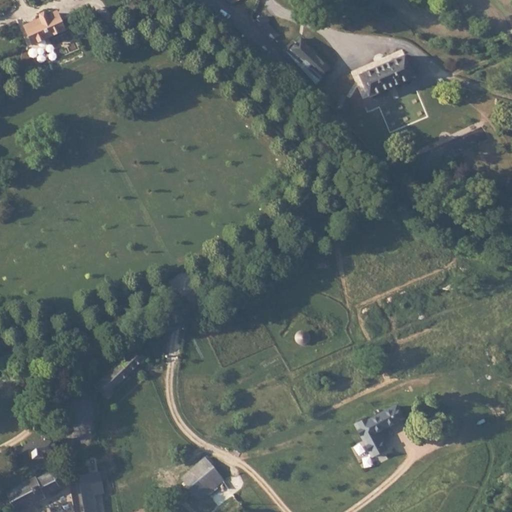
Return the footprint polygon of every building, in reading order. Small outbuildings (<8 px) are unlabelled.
[(496,17),(493,3),(485,4),(488,19),(496,17)] [(25,23),(34,43),(68,28),(59,8),(25,23)] [(253,26),(278,42),(282,34),(255,18),(253,26)] [(284,54),(317,81),(326,68),(291,42),(284,54)] [(359,75),(367,91),(413,72),(404,55),(359,75)] [(52,339),(61,350),(83,333),(76,323),(52,339)] [(307,341),(307,339),(307,337),(306,335),(304,335),(303,334),(301,335),(299,336),(298,337),(298,339),(298,341),(299,342),(301,343),(303,344),(305,343),(306,342),(307,341)] [(133,350),(128,344),(118,352),(121,358),(92,384),(104,397),(111,390),(109,388),(133,367),(141,363),(144,365),(151,360),(141,347),(133,350)] [(403,404),(400,405),(405,416),(408,414),(403,404)] [(400,405),(371,419),(376,430),(399,419),(403,417),(405,416),(400,405)] [(376,430),(371,419),(369,415),(356,421),(365,439),(378,433),(376,430)] [(45,455),(56,454),(56,451),(58,451),(55,438),(29,440),(29,443),(15,449),(11,451),(16,460),(30,454),(45,453),(45,455)] [(205,457),(179,476),(187,485),(196,479),(211,469),(212,467),(205,457)] [(78,478),(91,476),(89,468),(77,470),(76,471),(78,478)] [(221,485),(211,469),(196,479),(208,494),(221,485)] [(31,477),(4,491),(15,511),(43,496),(41,492),(56,486),(60,478),(56,473),(48,471),(33,480),(31,477)] [(83,496),(94,495),(91,476),(78,478),(83,496)] [(83,496),(87,511),(97,511),(94,495),(83,496)]
